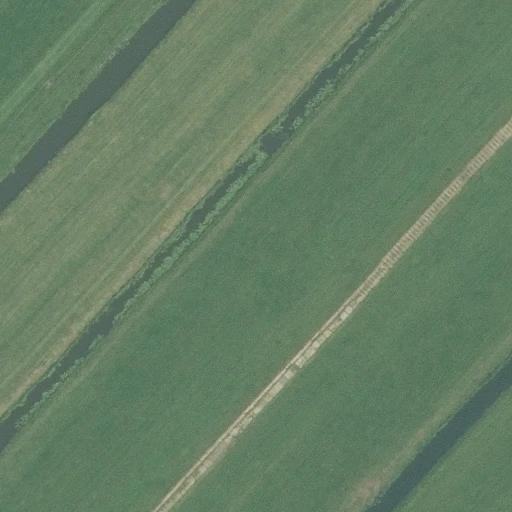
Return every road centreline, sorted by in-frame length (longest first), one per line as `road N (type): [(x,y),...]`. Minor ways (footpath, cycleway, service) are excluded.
road 1 (track): [(511,130),(162,511)]
road 2 (track): [(0,165),(147,0)]
